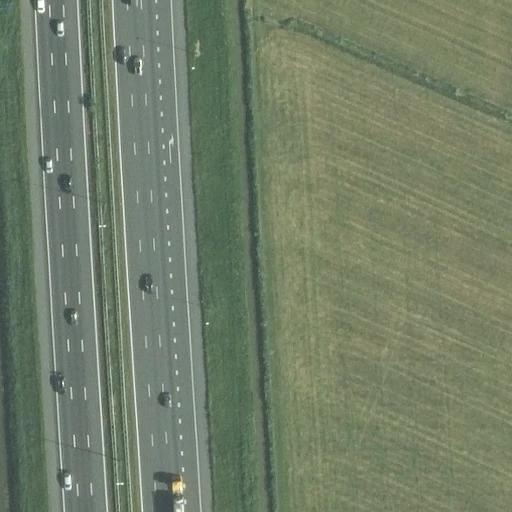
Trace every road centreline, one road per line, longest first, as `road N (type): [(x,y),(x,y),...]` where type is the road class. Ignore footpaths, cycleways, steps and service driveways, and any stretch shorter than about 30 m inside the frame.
road 1 (motorway): [(163,511),(131,0)]
road 2 (motorway): [(55,0),(87,511)]
